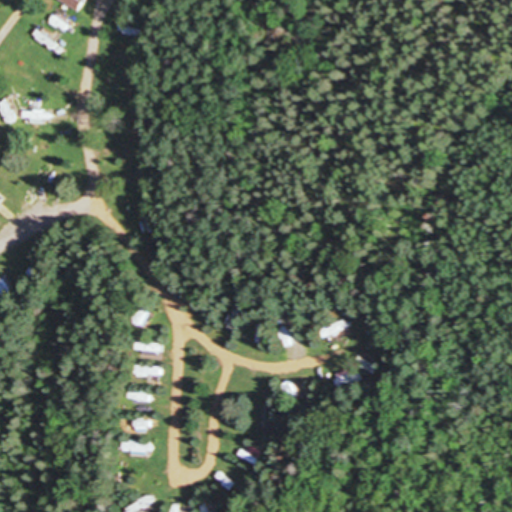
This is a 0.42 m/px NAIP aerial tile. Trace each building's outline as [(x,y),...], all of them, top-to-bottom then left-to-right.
[(0,101),(10,123),(18,119),(8,97),(0,101)] [(154,217),(146,219),(151,244),(159,243),(154,217)] [(154,314),(145,306),(134,320),(143,327),(154,314)] [(283,322),(287,338),(295,337),(291,320),(283,322)] [(356,335),(352,321),(322,329),(326,344),(356,335)] [(156,455),(156,443),(126,443),(126,455),(156,455)]
